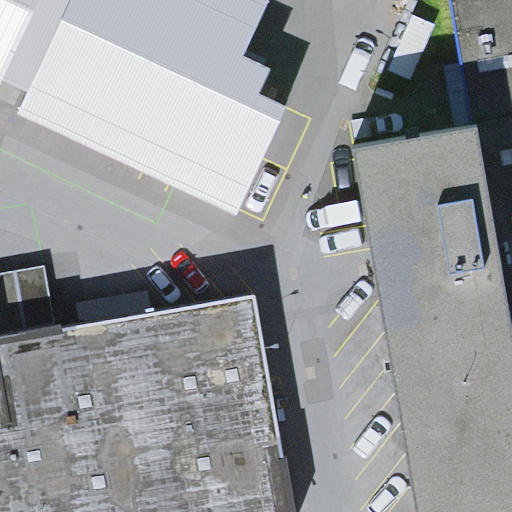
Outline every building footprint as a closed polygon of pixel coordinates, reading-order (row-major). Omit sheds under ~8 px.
[(38,0),(0,0),(0,73),(3,75),(38,0)] [(264,12),(239,0),(71,0),(26,96),(239,196),(279,111),(229,88),(264,12)] [(511,511),(511,0),(451,0),(473,117),(359,138),(426,511),(511,511)] [(0,299),(51,292),(46,260),(0,267),(0,299)] [(0,329),(0,511),(288,511),(252,289),(0,329)]
